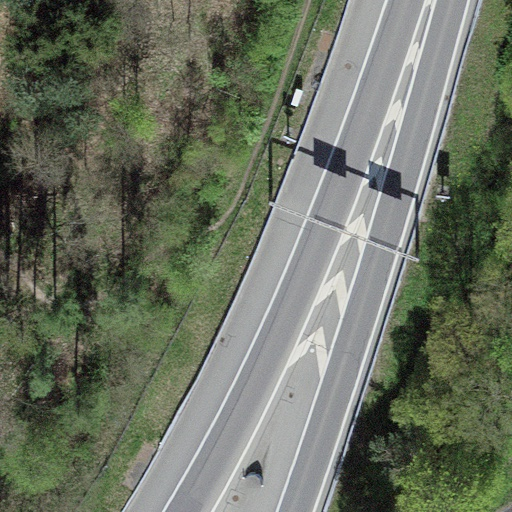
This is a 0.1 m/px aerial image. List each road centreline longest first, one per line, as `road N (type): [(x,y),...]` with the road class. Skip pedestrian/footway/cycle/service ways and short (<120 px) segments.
road 1 (motorway): [(405,0),(327,219),(186,511)]
road 2 (motorway): [(452,0),(295,511)]
